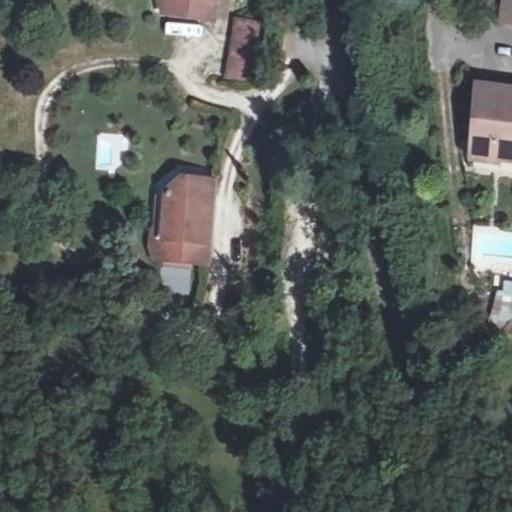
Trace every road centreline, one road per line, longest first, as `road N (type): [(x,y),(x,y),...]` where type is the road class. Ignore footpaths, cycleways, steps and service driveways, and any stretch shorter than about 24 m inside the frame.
road 1 (unknown): [(363,57),(331,418),(298,511)]
road 2 (unclassified): [(511,481),(465,442),(438,389),(363,57)]
